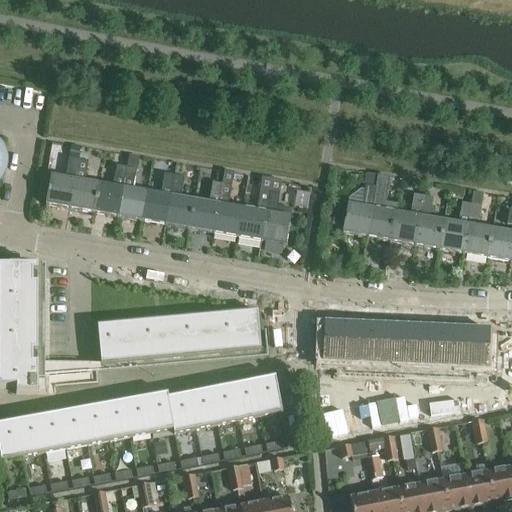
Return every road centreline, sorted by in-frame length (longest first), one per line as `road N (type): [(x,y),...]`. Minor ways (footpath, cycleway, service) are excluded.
road 1 (residential): [(311,356),(0,401)]
road 2 (residential): [(82,252),(301,292)]
road 3 (residential): [(511,307),(301,292)]
